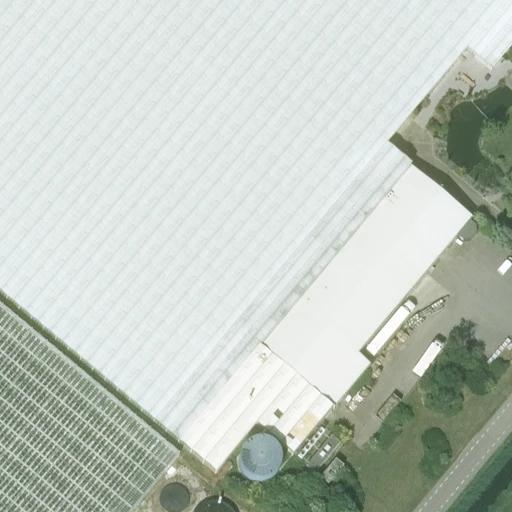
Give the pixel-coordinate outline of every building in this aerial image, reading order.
[(261,360),(417,175),(409,168),(410,166),(385,146),(465,51),(490,71),(511,44),(511,0),(0,0),(0,295),(215,475),(255,426),(292,457),(327,415),(261,360)] [(471,220),(417,175),(261,360),(327,415),(332,409),(333,410),(369,367),(357,357),(455,238),(461,243),(469,243),(474,236),(474,228),(468,224),(471,220)] [(0,511),(131,511),(178,457),(165,446),(0,308),(0,511)] [(287,459),(258,435),(235,462),(264,486),(287,459)] [(314,475),(339,444),(330,437),(304,467),(314,475)] [(332,460),(317,478),(325,484),(340,466),(332,460)]
